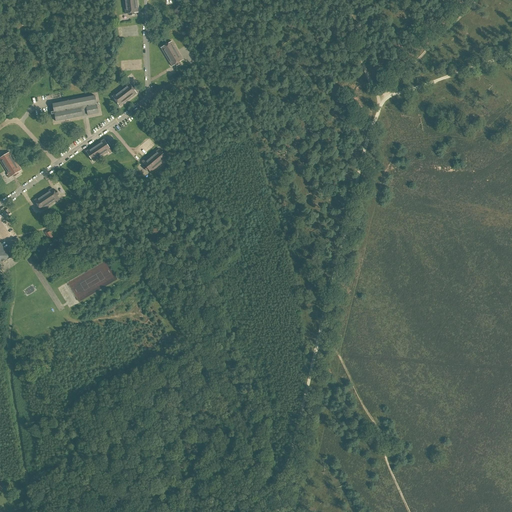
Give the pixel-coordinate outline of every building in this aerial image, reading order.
[(136,0),(123,0),(125,15),(129,14),(130,16),(134,16),(134,14),(138,13),(136,0)] [(276,11),(274,20),(280,21),(281,18),(283,19),(285,12),(276,11)] [(172,43),(162,50),(173,69),(177,66),(178,68),(182,66),(180,64),(184,62),(172,43)] [(131,85),(113,97),(120,107),(138,95),(136,92),(137,90),(135,87),(133,88),(131,85)] [(54,112),(51,112),(52,115),(55,114),(56,122),(83,117),(83,116),(82,114),(87,113),(88,115),(88,116),(99,114),(96,97),(53,104),(54,112)] [(104,139),(86,151),(93,162),(108,152),(108,153),(112,151),(109,146),(110,145),(108,141),(106,142),(104,139)] [(144,159),(141,162),(145,166),(143,167),(146,171),(148,169),(150,172),(167,158),(159,149),(145,160),(144,159)] [(10,152),(0,157),(0,159),(9,174),(7,175),(9,178),(14,175),(15,177),(19,174),(18,172),(21,170),(10,152)] [(55,187),(62,198),(65,196),(59,185),(55,187)] [(52,188),(34,200),(41,210),(56,200),(57,202),(60,200),(57,195),(59,194),(56,190),(54,191),(52,188)] [(50,228),(45,232),(49,239),(53,237),(51,233),(53,232),(50,228)] [(0,264),(10,256),(0,243),(0,264)]
